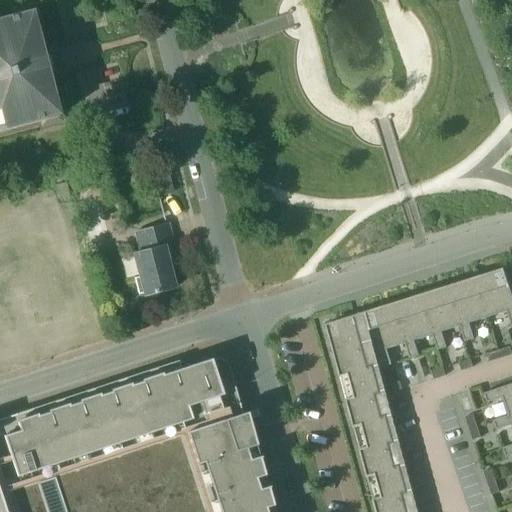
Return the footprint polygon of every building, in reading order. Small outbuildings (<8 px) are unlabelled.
[(0,132),(40,122),(41,127),(62,121),(56,100),(52,101),(44,73),(49,70),(45,55),(39,53),(32,25),(37,24),(31,3),(10,9),(12,13),(0,16),(0,132)] [(59,199),(69,197),(65,183),(55,186),(59,199)] [(106,186),(85,191),(98,255),(119,250),(106,186)] [(143,228),(158,294),(193,287),(178,221),(143,228)] [(53,235),(37,238),(40,261),(56,259),(53,235)] [(41,321),(103,302),(90,263),(29,282),(41,321)] [(13,264),(0,267),(8,293),(22,289),(13,264)] [(511,294),(504,268),(475,277),(488,317),(507,311),(511,326),(511,294)] [(475,277),(447,286),(460,326),(465,341),(474,338),(469,323),(488,317),(475,277)] [(447,286),(420,295),(432,335),(437,350),(447,347),(442,332),(460,326),(447,286)] [(420,295),(392,304),(405,343),(410,359),(419,356),(414,340),(432,335),(420,295)] [(392,304),(365,312),(380,368),(392,364),(387,349),(405,343),(392,304)] [(0,347),(23,341),(16,314),(0,318),(0,347)] [(407,511),(406,504),(411,503),(400,465),(395,466),(392,455),(397,453),(387,415),(382,416),(379,405),(384,403),(374,365),(369,366),(355,315),(337,321),(341,336),(330,339),(340,377),(351,374),(357,396),(346,399),(354,427),(364,424),(370,446),(360,449),(367,477),(378,474),(384,496),(373,499),(376,511),(407,511)] [(511,354),(510,347),(498,350),(501,358),(511,354)] [(498,350),(487,354),(489,361),(501,358),(498,350)] [(0,511),(273,511),(246,412),(242,413),(229,367),(225,361),(218,358),(211,359),(180,369),(178,360),(0,418),(0,511)] [(470,359),(459,363),(461,370),(473,367),(470,359)] [(443,368),(431,371),(434,379),(445,375),(443,368)] [(400,381),(388,385),(390,393),(402,389),(400,381)] [(511,383),(484,393),(487,402),(502,397),(508,415),(511,413),(511,383)] [(511,413),(508,415),(493,420),(497,430),(511,425),(511,413)] [(473,414),(466,417),(469,428),(477,426),(473,414)] [(469,428),(473,440),(481,437),(477,426),(469,428)] [(511,444),(503,448),(506,457),(511,454),(511,444)] [(491,469),(484,472),(488,483),(495,480),(491,469)] [(488,483),(492,494),(499,492),(495,480),(488,483)]
